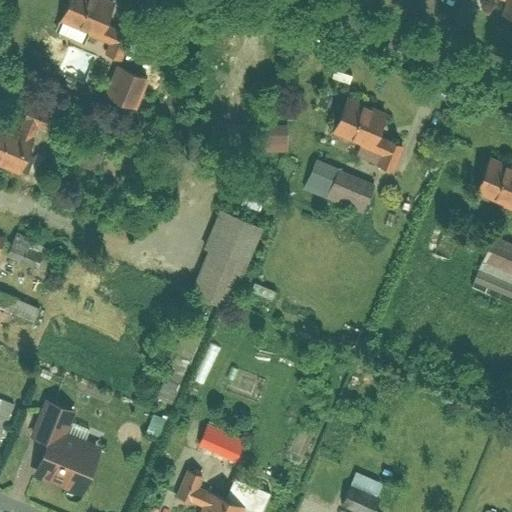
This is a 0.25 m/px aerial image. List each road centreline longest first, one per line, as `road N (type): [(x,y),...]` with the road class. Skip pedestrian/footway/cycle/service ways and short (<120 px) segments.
road 1 (residential): [(0,192),(147,251),(185,175)]
road 2 (residential): [(511,89),(301,0)]
